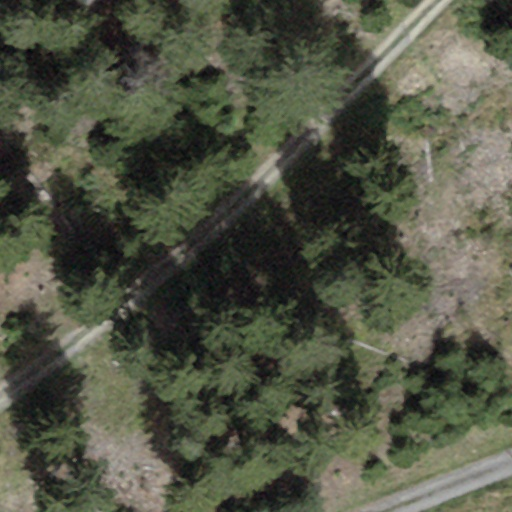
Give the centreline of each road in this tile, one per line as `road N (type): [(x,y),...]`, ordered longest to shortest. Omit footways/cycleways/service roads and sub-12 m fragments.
road 1 (track): [(0,400),(193,251),(455,0)]
road 2 (track): [(393,511),(511,466)]
